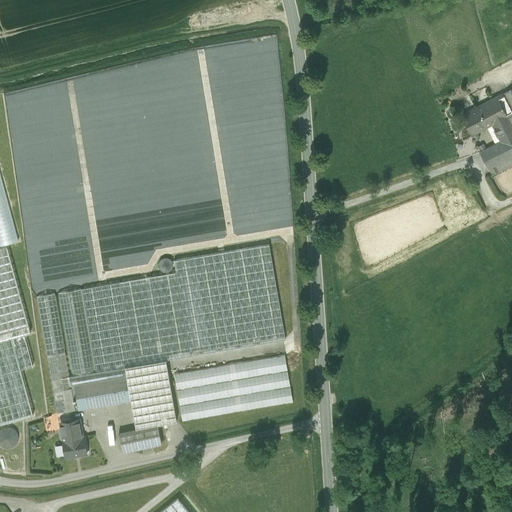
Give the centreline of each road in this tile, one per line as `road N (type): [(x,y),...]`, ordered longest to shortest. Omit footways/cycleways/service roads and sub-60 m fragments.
road 1 (tertiary): [(324,422),(302,87),(288,0)]
road 2 (unclassified): [(0,479),(67,480),(324,422)]
